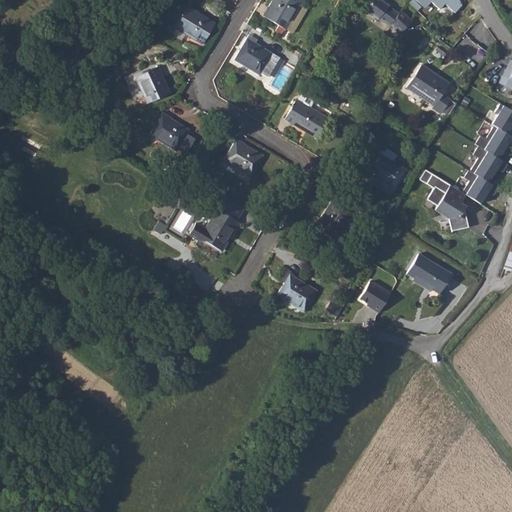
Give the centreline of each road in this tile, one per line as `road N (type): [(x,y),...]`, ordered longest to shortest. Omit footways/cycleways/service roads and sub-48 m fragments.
road 1 (residential): [(246,0),(205,66),(204,95),(294,153),(302,175),(298,194),(222,309)]
road 2 (unclassified): [(222,309),(422,347),(437,343),(487,285)]
